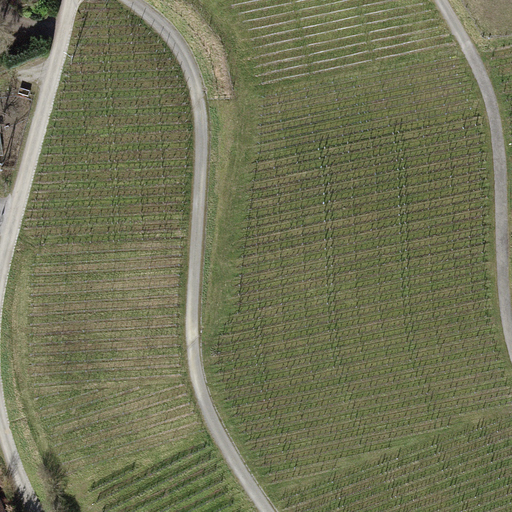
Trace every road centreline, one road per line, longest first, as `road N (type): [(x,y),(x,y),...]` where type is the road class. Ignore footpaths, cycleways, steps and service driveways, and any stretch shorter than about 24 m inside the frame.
road 1 (track): [(264,511),(209,410),(185,330),(197,88),(187,53),(139,0)]
road 2 (track): [(511,346),(500,305),(490,123),(440,0)]
